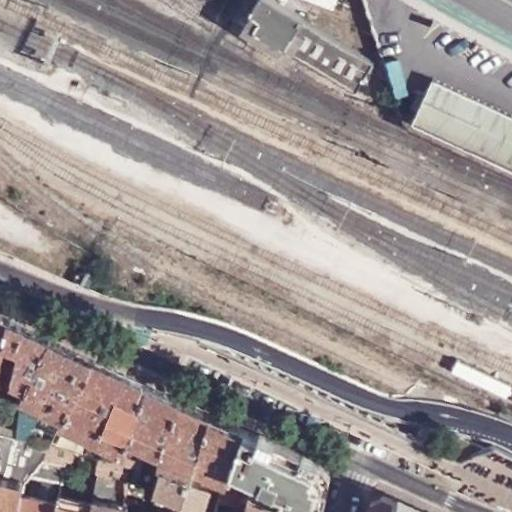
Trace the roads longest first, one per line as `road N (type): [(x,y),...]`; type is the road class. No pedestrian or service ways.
road 1 (tertiary): [(511,445),(334,387),(196,324),(0,274)]
road 2 (motorway): [(511,448),(0,329)]
road 3 (tertiary): [(367,455),(0,282)]
road 4 (tertiary): [(500,511),(367,455)]
